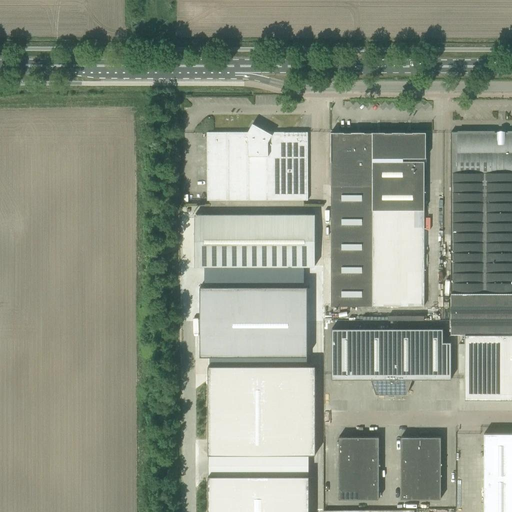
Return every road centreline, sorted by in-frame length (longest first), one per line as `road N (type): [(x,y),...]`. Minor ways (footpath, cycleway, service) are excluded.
road 1 (unclassified): [(225,66),(297,87),(511,87)]
road 2 (primary): [(225,66),(511,66)]
road 3 (primary): [(0,66),(225,66)]
road 4 (unclassified): [(511,418),(331,418)]
